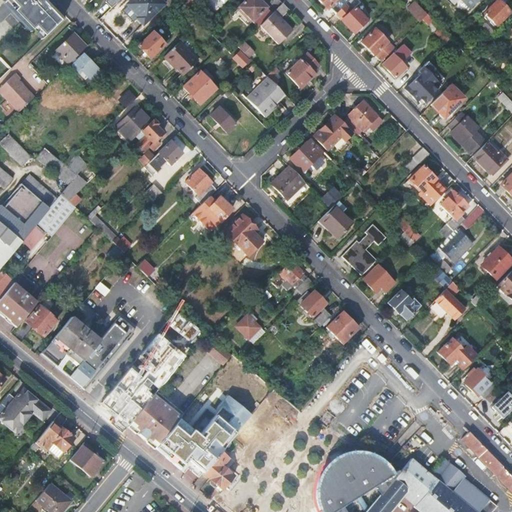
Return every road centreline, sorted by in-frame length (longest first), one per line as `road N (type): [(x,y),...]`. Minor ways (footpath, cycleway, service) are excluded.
road 1 (unclassified): [(511,464),(239,179)]
road 2 (unclassified): [(239,179),(66,0)]
road 3 (unclassified): [(355,63),(511,227)]
road 4 (tertiary): [(0,343),(133,454)]
road 5 (unknown): [(77,408),(144,322),(146,299),(119,275)]
road 6 (unclassified): [(239,179),(355,63)]
